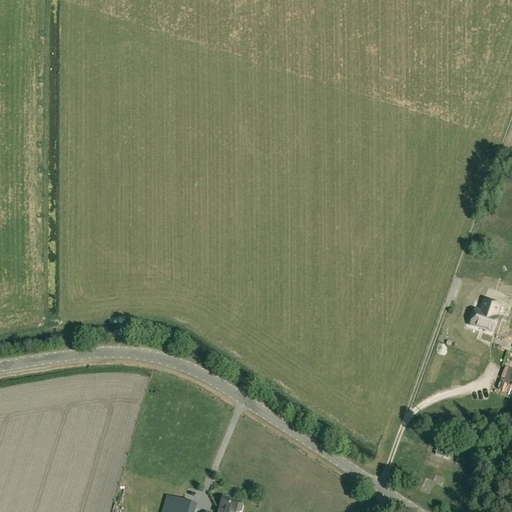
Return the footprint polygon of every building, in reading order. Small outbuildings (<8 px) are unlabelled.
[(475,311),(470,326),(494,334),(499,319),(496,318),(500,306),(485,300),(480,312),(475,311)] [(509,349),(511,342),(501,339),(499,346),(509,349)] [(484,369),(480,380),(487,382),(490,371),(484,369)] [(435,455),(448,460),(450,454),(437,450),(435,455)] [(449,497),(451,489),(445,487),(443,491),(435,489),(431,504),(440,506),(443,495),(449,497)] [(242,511),(244,508),(242,505),(239,504),(239,503),(229,501),(229,499),(222,497),(218,511),(242,511)] [(169,511),(179,511),(183,502),(173,499),(169,511)] [(194,511),(196,505),(183,502),(179,511),(194,511)]
